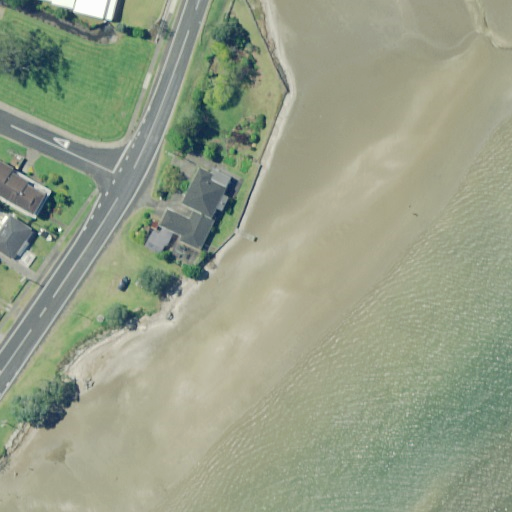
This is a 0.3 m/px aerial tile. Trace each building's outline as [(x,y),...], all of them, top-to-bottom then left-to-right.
[(52,0),(53,0),(52,3),(76,9),(75,11),(112,21),(118,0),(52,0)] [(0,193),(38,215),(51,191),(34,181),(33,184),(13,173),(15,170),(0,161),(0,193)] [(215,175),(201,168),(184,203),(197,209),(192,221),(168,210),(162,224),(183,234),(181,239),(202,249),(220,209),(223,211),(230,197),(225,195),(232,178),(217,171),(215,175)] [(34,233),(11,217),(0,232),(0,250),(14,260),(34,233)] [(171,237),(155,228),(145,245),(161,254),(171,237)]
